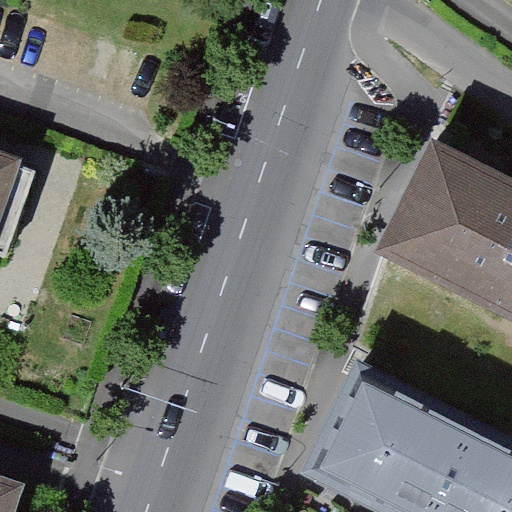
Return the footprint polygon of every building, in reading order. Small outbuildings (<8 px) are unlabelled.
[(387,253),(511,309),(511,186),(434,151),(387,253)] [(0,216),(20,159),(0,152),(0,216)] [(511,309),(387,253),(356,367),(511,445),(511,309)] [(511,511),(511,445),(356,367),(300,479),(366,511),(511,511)] [(0,511),(32,511),(45,478),(0,462),(0,511)]
